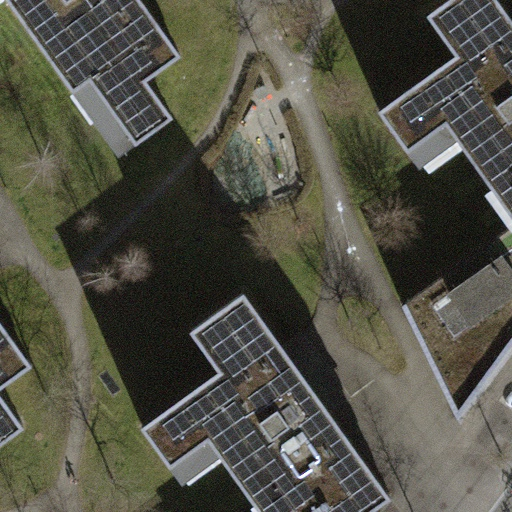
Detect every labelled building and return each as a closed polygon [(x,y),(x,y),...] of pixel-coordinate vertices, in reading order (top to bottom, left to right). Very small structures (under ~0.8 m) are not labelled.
[(0,0),(0,6),(103,158),(160,119),(138,88),(176,62),(133,0),(0,0)] [(443,56),(367,108),(398,153),(437,126),(511,235),(511,40),(484,0),(444,0),(417,19),(443,56)] [(511,347),(511,237),(406,319),(455,424),(511,347)] [(218,379),(139,433),(179,492),(218,465),(250,511),(371,511),(382,505),(318,412),(346,393),(299,324),(271,343),(237,294),(185,329),(218,379)] [(0,432),(11,424),(0,409),(0,386),(26,367),(0,331),(0,432)]
